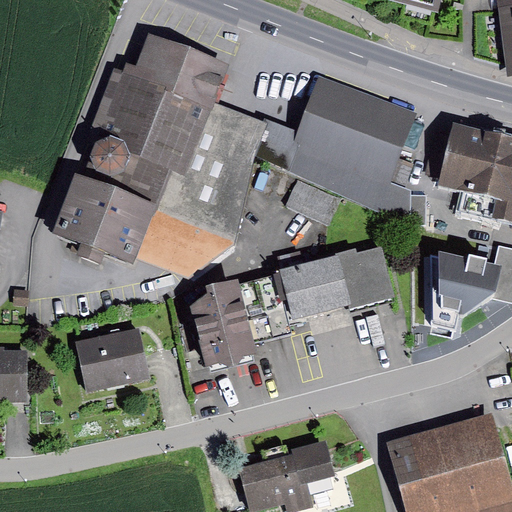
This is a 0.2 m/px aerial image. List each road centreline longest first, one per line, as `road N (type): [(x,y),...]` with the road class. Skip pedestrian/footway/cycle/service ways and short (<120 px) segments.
road 1 (unclassified): [(0,466),(66,460),(367,394),(455,367),(511,336)]
road 2 (primary): [(511,106),(210,0)]
